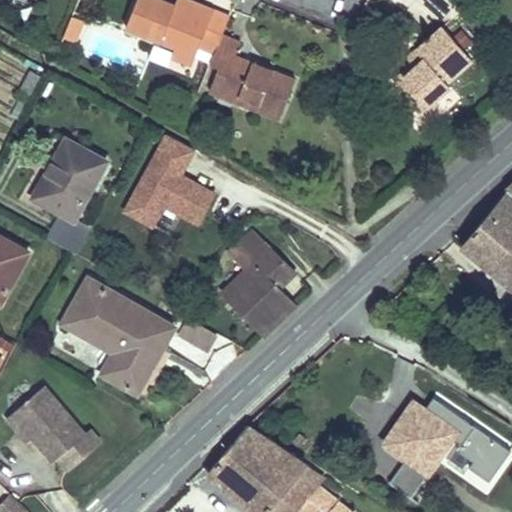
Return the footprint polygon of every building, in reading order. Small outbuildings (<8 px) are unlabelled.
[(177,4),(165,0),(138,0),(127,27),(176,48),(172,57),(192,66),(201,46),(216,52),(223,35),(231,17),(214,10),(210,18),(177,4)] [(178,0),(177,4),(210,18),(214,10),(191,0),(178,0)] [(70,13),(63,36),(80,40),(86,18),(70,13)] [(473,60),(444,27),(418,51),(426,59),(421,64),(419,61),(414,65),(397,80),(425,110),(452,86),(448,82),(473,60)] [(211,65),(220,67),(211,91),(221,95),(223,89),(259,103),(257,109),(281,119),(297,80),(273,70),(271,76),(258,70),(260,65),(237,56),(242,42),(223,35),(216,52),(211,65)] [(414,65),(419,61),(421,64),(426,59),(418,51),(409,59),(414,65)] [(258,70),(271,76),(273,70),(260,65),(258,70)] [(31,71),(22,89),(33,94),(42,76),(31,71)] [(259,103),(223,89),(221,95),(257,109),(259,103)] [(68,140),(36,197),(61,211),(47,237),(77,254),(93,227),(75,218),(107,161),(68,140)] [(511,185),(509,189),(462,245),(511,285),(511,185)] [(226,293),(266,335),(296,306),(279,289),(295,273),(272,249),(270,250),(255,233),(235,253),(250,269),(226,293)] [(0,303),(1,304),(30,252),(0,235),(0,303)] [(142,308),(90,278),(67,318),(88,331),(86,335),(102,344),(104,339),(118,347),(103,373),(138,392),(156,362),(151,359),(159,346),(163,349),(171,336),(138,317),(142,308)] [(138,317),(171,336),(176,327),(142,308),(138,317)] [(86,335),(88,331),(67,318),(64,322),(86,335)] [(189,318),(180,334),(209,350),(218,334),(189,318)] [(159,346),(151,359),(156,362),(163,349),(159,346)] [(88,436),(46,388),(10,420),(31,443),(36,440),(57,464),(61,460),(71,472),(103,444),(92,432),(88,436)] [(398,426),(404,430),(421,405),(415,401),(398,426)] [(386,443),(430,473),(459,431),(421,405),(404,430),(398,426),(386,443)] [(249,426),(209,473),(256,511),(295,511),(324,476),(249,426)] [(332,511),(339,503),(317,486),(299,509),(302,511),(332,511)] [(30,511),(12,495),(0,508),(0,511),(30,511)] [(351,511),(339,503),(332,511),(351,511)]
